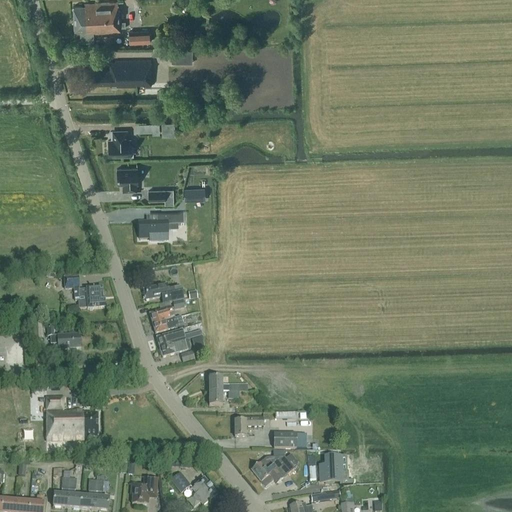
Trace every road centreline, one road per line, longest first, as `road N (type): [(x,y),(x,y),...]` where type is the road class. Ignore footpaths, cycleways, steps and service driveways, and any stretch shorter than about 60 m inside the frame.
road 1 (unclassified): [(146,368),(29,0)]
road 2 (unclassified): [(256,511),(146,368)]
road 3 (unclassified): [(0,381),(146,368)]
